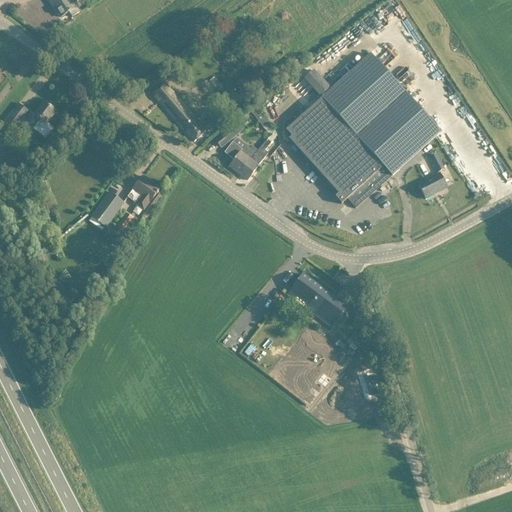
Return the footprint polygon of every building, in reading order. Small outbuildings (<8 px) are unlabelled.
[(49,0),(61,18),(69,13),(72,18),(81,12),(73,0),(49,0)] [(235,83),(239,90),(252,82),(254,84),(264,77),(256,65),(250,69),(252,72),(235,83)] [(321,98),(332,89),(315,70),(304,80),(321,98)] [(207,78),(199,83),(211,101),(219,96),(216,92),(222,88),(216,77),(209,81),(207,78)] [(165,84),(160,88),(153,94),(194,142),(206,132),(195,119),(196,119),(165,84)] [(321,98),(293,124),(286,131),(292,138),(289,140),(338,195),(335,198),(342,205),(347,200),(356,209),(391,177),(383,168),(383,167),(321,98)] [(39,120),(32,130),(45,140),(54,128),(47,124),(50,120),(56,112),(44,103),(38,111),(34,116),(39,120)] [(2,125),(0,127),(12,137),(14,134),(30,113),(18,104),(2,125)] [(268,124),(255,108),(251,111),(264,127),(268,124)] [(215,113),(211,118),(215,122),(220,127),(227,121),(217,112),(215,113)] [(401,133),(404,136),(412,145),(431,127),(422,118),(417,123),(414,120),(401,133)] [(237,122),(222,134),(229,142),(244,130),(237,122)] [(258,151),(239,174),(247,181),(259,167),(258,167),(268,154),(265,151),(271,144),(267,140),(258,151)] [(233,143),(225,153),(234,161),(229,167),(239,174),(258,151),(253,147),(251,150),(246,146),(242,150),(233,143)] [(437,156),(431,159),(438,173),(444,169),(443,167),(446,166),(443,160),(440,161),(437,156)] [(440,174),(427,181),(418,185),(426,200),(447,188),(440,174)] [(143,177),(137,185),(128,198),(137,204),(136,205),(144,211),(154,197),(156,194),(157,195),(158,193),(160,189),(143,177)] [(109,193),(91,217),(106,227),(123,203),(109,193)] [(371,199),(379,225),(395,220),(387,194),(371,199)] [(123,233),(134,219),(127,213),(116,227),(123,233)] [(303,275),(297,283),(288,296),(333,329),(348,308),(303,275)] [(351,324),(355,338),(366,336),(362,321),(351,324)] [(68,332),(66,338),(72,340),(74,334),(76,327),(70,325),(68,332)] [(254,339),(242,353),(266,374),(278,360),(254,339)] [(378,394),(372,376),(367,378),(372,395),(378,394)]
